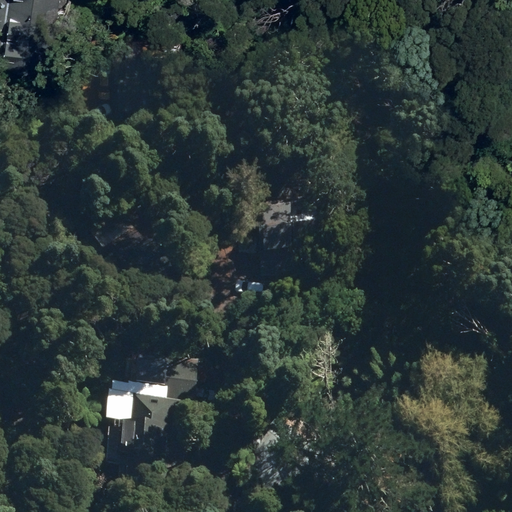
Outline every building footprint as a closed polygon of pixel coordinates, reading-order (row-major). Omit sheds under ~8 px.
[(0,0),(0,52),(46,61),(55,0),(0,0)] [(108,115),(168,116),(169,60),(109,59),(108,115)] [(259,220),(259,282),(322,281),(321,219),(259,220)] [(102,258),(152,322),(188,295),(138,230),(102,258)] [(130,432),(121,431),(116,488),(166,491),(172,405),(140,403),(132,402),(130,432)] [(234,481),(280,511),(304,511),(333,469),(270,427),(234,481)]
